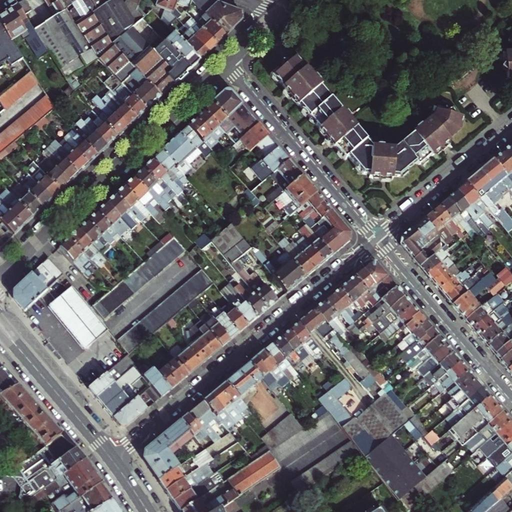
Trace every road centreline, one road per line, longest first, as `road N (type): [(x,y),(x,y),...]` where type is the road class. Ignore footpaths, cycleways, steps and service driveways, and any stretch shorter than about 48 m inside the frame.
road 1 (residential): [(111,459),(375,240)]
road 2 (residential): [(0,275),(223,64)]
road 3 (residential): [(223,64),(375,240)]
road 4 (residential): [(511,402),(375,240)]
road 5 (residential): [(375,240),(511,126)]
road 6 (primary): [(0,325),(111,459)]
